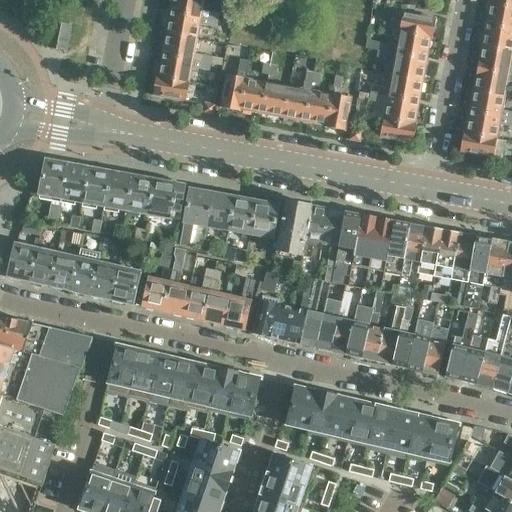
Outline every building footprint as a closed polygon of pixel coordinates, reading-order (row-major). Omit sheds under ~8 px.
[(172,0),(171,12),(219,21),(219,20),(220,13),(211,11),(211,10),(203,8),(204,0),(172,0)] [(511,7),(490,3),(490,4),(486,25),(511,29),(511,7)] [(171,12),(167,34),(198,39),(200,26),(208,28),(208,25),(231,30),(232,22),(219,20),(219,21),(171,12)] [(383,28),(400,31),(431,37),(431,38),(433,38),(436,18),(403,12),(402,19),(392,17),(391,22),(384,21),(383,28)] [(54,21),(49,47),(65,51),(70,25),(54,21)] [(511,29),(486,25),(482,47),(511,52),(511,29)] [(400,31),(396,53),(427,59),(431,38),(431,37),(400,31)] [(167,34),(163,55),(211,64),(213,56),(195,53),(198,39),(167,34)] [(378,50),(389,52),(390,44),(380,42),(378,50)] [(231,75),(230,78),(227,78),(221,107),(241,111),(241,109),(240,109),(246,77),(250,57),(249,57),(251,49),(230,45),(228,54),(242,57),(240,68),(239,68),(238,76),(231,75)] [(511,52),(482,47),(478,68),(509,74),(511,59),(511,52)] [(388,59),(389,52),(378,50),(372,49),(370,56),(388,59)] [(396,53),(392,74),(423,80),(427,59),(396,53)] [(268,81),(262,113),(284,117),(289,85),(278,83),(280,70),(282,70),(284,56),(273,54),(271,65),(269,76),(268,81)] [(163,55),(159,76),(159,77),(190,82),(193,68),(210,71),(211,64),(163,55)] [(271,65),(263,64),(261,75),(269,76),(271,65)] [(478,68),(474,89),(506,95),(509,74),(478,68)] [(289,85),(284,117),(305,121),(311,89),(312,84),(314,73),(308,72),(306,81),(305,80),(303,88),(289,85)] [(322,75),(314,73),(312,84),(320,86),(322,75)] [(423,80),(392,74),(388,96),(419,101),(423,80)] [(190,82),(159,77),(159,76),(157,76),(154,95),(187,101),(190,82)] [(240,109),(241,109),(262,113),(268,81),(246,77),(240,109)] [(343,78),(336,77),(334,88),(341,89),(343,78)] [(381,95),(382,88),(372,86),(370,93),(381,95)] [(311,89),(305,121),(326,125),(327,125),(333,93),(311,89)] [(474,89),(470,110),(501,116),(506,95),(474,89)] [(327,125),(326,125),(326,127),(346,131),(352,98),(348,97),(348,96),(333,93),(327,125)] [(381,95),(370,93),(369,100),(380,102),(381,95)] [(388,96),(384,117),(415,123),(419,101),(388,96)] [(204,103),(203,112),(214,114),(216,105),(204,103)] [(466,131),(466,132),(497,138),(501,116),(470,110),(466,131)] [(384,117),(380,137),(413,143),(417,123),(415,123),(384,117)] [(351,129),(349,139),(361,141),(363,131),(351,129)] [(497,138),(466,132),(466,131),(464,131),(460,151),(494,157),(504,159),(507,140),(497,138)] [(41,175),(36,195),(53,198),(52,205),(50,217),(58,218),(61,206),(62,199),(63,200),(70,164),(60,162),(60,160),(49,158),(49,160),(47,159),(43,175),(41,175)] [(70,164),(63,200),(84,204),(92,168),(82,166),(82,164),(71,162),(70,164)] [(92,168),(84,204),(106,207),(113,172),(104,170),(104,168),(93,166),(92,168)] [(113,172),(106,207),(128,211),(135,176),(126,174),(126,172),(114,170),(113,172)] [(135,176),(128,211),(149,215),(156,179),(147,178),(147,176),(135,174),(135,176)] [(156,179),(149,215),(171,219),(171,217),(181,219),(188,185),(169,182),(169,180),(157,178),(156,179)] [(190,188),(184,223),(180,245),(190,247),(194,225),(207,227),(214,192),(211,192),(209,189),(202,187),(199,190),(190,188)] [(214,192),(207,227),(229,231),(236,196),(232,196),(231,193),(223,192),(221,194),(214,192)] [(236,196),(229,231),(251,235),(258,200),(246,198),(245,195),(239,194),(237,196),(236,196)] [(258,200),(251,235),(267,238),(267,237),(273,238),(279,204),(269,202),(268,200),(260,198),(258,200)] [(285,200),(284,205),(275,251),(303,256),(313,205),(285,200)] [(313,205),(303,256),(312,257),(314,243),(324,244),(331,209),(329,209),(329,208),(313,205)] [(331,209),(324,244),(331,245),(324,281),(332,282),(347,212),(331,209)] [(347,212),(332,282),(342,284),(344,273),(350,274),(355,250),(356,250),(363,214),(362,214),(362,215),(347,212)] [(71,225),(79,227),(82,215),(73,213),(71,225)] [(363,214),(356,250),(353,264),(369,268),(372,253),(379,217),(363,214)] [(92,229),(101,231),(103,219),(95,217),(92,229)] [(372,253),(369,268),(385,271),(386,264),(394,221),(394,220),(379,217),(372,253)] [(394,221),(386,264),(385,271),(394,273),(401,275),(401,274),(411,224),(394,221)] [(33,234),(41,236),(43,224),(35,222),(33,234)] [(115,234),(123,236),(126,224),(118,222),(115,234)] [(411,224),(401,274),(409,275),(412,261),(421,262),(428,226),(427,226),(426,227),(411,224)] [(53,238),(61,240),(64,228),(56,226),(53,238)] [(136,238),(144,240),(147,228),(139,226),(136,238)] [(428,226),(421,262),(419,272),(434,276),(437,265),(444,229),(428,226)] [(434,276),(435,276),(452,279),(461,233),(459,233),(460,232),(444,229),(437,265),(434,276)] [(150,248),(174,254),(178,240),(154,233),(150,248)] [(461,233),(452,279),(462,281),(460,290),(459,290),(456,306),(463,308),(465,298),(468,282),(470,272),(470,271),(471,271),(478,237),(461,233)] [(95,246),(103,248),(104,240),(105,236),(97,234),(95,246)] [(92,237),(84,236),(82,246),(90,248),(92,237)] [(468,282),(465,298),(473,299),(476,284),(484,285),(493,239),(478,237),(471,271),(470,271),(470,272),(468,282)] [(115,251),(123,252),(126,240),(118,239),(115,251)] [(493,239),(484,285),(491,287),(488,302),(496,304),(497,304),(498,303),(499,291),(500,292),(510,242),(493,239)] [(206,240),(204,249),(211,251),(213,241),(206,240)] [(19,244),(16,243),(9,275),(13,276),(12,278),(22,280),(22,278),(30,280),(38,247),(19,242),(19,244)] [(511,242),(510,242),(500,292),(507,293),(511,293),(511,242)] [(144,256),(146,244),(138,243),(136,254),(144,256)] [(38,247),(30,280),(32,281),(32,282),(42,285),(43,283),(51,285),(59,251),(38,247)] [(176,259),(163,311),(172,313),(174,316),(181,317),(183,315),(190,285),(179,283),(186,250),(176,247),(174,254),(176,259)] [(246,262),(248,251),(226,247),(224,258),(246,262)] [(92,294),(100,261),(102,252),(92,250),(90,258),(79,256),(71,289),(74,290),(73,292),(83,294),(83,292),(92,294)] [(59,251),(51,285),(53,285),(53,287),(62,289),(63,288),(71,289),(79,256),(59,251)] [(150,277),(143,306),(145,307),(147,309),(152,311),(155,309),(163,311),(176,259),(174,254),(162,252),(160,265),(163,268),(160,278),(155,277),(154,278),(150,277)] [(100,261),(92,294),(92,296),(101,298),(102,296),(112,299),(120,265),(100,261)] [(120,265),(112,299),(114,299),(113,301),(123,303),(123,301),(133,303),(140,271),(137,271),(137,269),(120,265)] [(190,285),(183,315),(186,316),(187,319),(193,320),(195,318),(203,320),(213,280),(215,270),(208,269),(206,278),(204,278),(202,288),(190,285)] [(311,278),(312,271),(301,269),(300,276),(311,278)] [(211,290),(203,320),(213,322),(214,325),(221,326),(223,324),(231,294),(219,292),(222,282),(220,281),(222,272),(215,270),(213,280),(211,290)] [(278,273),(267,271),(264,281),(276,284),(278,273)] [(293,307),(285,341),(299,344),(308,310),(310,298),(315,279),(308,278),(304,296),(301,309),(293,307)] [(308,310),(299,344),(315,347),(324,314),(317,312),(324,280),(315,279),(310,298),(308,310)] [(244,329),(255,282),(245,280),(241,297),(231,294),(223,324),(225,325),(226,327),(234,329),(235,327),(244,329)] [(393,283),(391,291),(398,292),(400,285),(393,283)] [(338,317),(330,351),(345,354),(353,320),(347,319),(352,294),(360,295),(361,287),(345,284),(343,296),(338,317)] [(431,299),(433,291),(434,286),(425,284),(422,297),(431,299)] [(413,296),(415,288),(400,285),(398,292),(413,296)] [(353,320),(345,354),(361,358),(369,324),(372,311),(378,290),(361,287),(360,295),(367,297),(361,322),(353,320)] [(369,324),(361,358),(376,361),(385,327),(377,326),(381,313),(385,292),(378,290),(372,311),(369,324)] [(279,298),(270,337),(285,341),(293,307),(286,305),(289,293),(280,291),(279,298)] [(431,299),(448,303),(450,294),(433,291),(431,299)] [(385,327),(376,361),(391,365),(399,331),(406,306),(409,296),(394,292),(391,302),(398,304),(395,317),(392,329),(385,327)] [(263,294),(253,333),(270,337),(279,298),(263,294)] [(324,314),(315,347),(330,351),(338,317),(343,296),(336,295),(331,315),(324,314)] [(399,331),(391,365),(407,368),(415,335),(407,333),(410,320),(413,308),(406,306),(399,331)] [(494,320),(496,313),(486,311),(485,318),(494,320)] [(453,344),(446,376),(461,380),(469,347),(470,348),(473,335),(478,314),(469,312),(460,345),(457,344),(457,345),(453,344)] [(0,315),(0,344),(16,348),(16,350),(24,353),(24,352),(32,354),(33,353),(81,368),(82,368),(89,349),(93,337),(94,334),(0,315)] [(415,335),(407,368),(421,371),(429,339),(433,325),(433,324),(435,317),(435,316),(428,315),(426,324),(425,324),(422,337),(415,335)] [(492,389),(508,329),(511,317),(503,315),(497,341),(489,339),(477,385),(492,389)] [(429,339),(421,371),(438,375),(445,343),(449,329),(437,327),(433,325),(429,339)] [(511,375),(511,358),(511,351),(511,330),(508,329),(492,389),(506,393),(511,375)] [(469,347),(461,380),(477,385),(489,339),(473,335),(470,348),(469,347)] [(0,344),(0,393),(65,415),(81,368),(33,353),(32,354),(24,352),(24,353),(16,350),(16,348),(0,344)] [(127,397),(138,350),(136,349),(136,348),(129,346),(128,348),(116,345),(105,392),(127,397)] [(147,401),(158,355),(157,355),(138,350),(127,397),(147,401)] [(167,406),(178,359),(176,359),(177,357),(169,356),(169,357),(159,355),(158,355),(147,401),(167,406)] [(187,411),(198,364),(197,364),(178,359),(167,406),(187,411)] [(207,413),(218,368),(217,368),(198,364),(187,411),(188,411),(189,409),(207,413)] [(228,415),(238,372),(218,368),(207,413),(208,413),(209,411),(228,415)] [(228,415),(250,420),(260,378),(239,374),(239,373),(238,372),(228,415)] [(307,434),(317,391),(316,391),(316,392),(295,387),(286,424),(307,429),(306,433),(307,434)] [(327,438),(337,396),(317,391),(307,434),(327,438)] [(0,393),(0,423),(3,425),(3,426),(35,437),(42,418),(62,426),(66,415),(65,415),(0,393)] [(347,443),(356,401),(338,397),(338,396),(337,396),(327,438),(347,443)] [(366,450),(376,405),(375,405),(356,401),(347,443),(365,447),(365,450),(366,450)] [(386,455),(396,410),(376,405),(366,450),(386,455)] [(406,459),(416,414),(396,410),(386,455),(406,459)] [(426,462),(436,420),(417,415),(417,414),(416,414),(406,459),(407,460),(407,457),(426,462)] [(109,429),(112,421),(100,418),(98,425),(109,429)] [(448,467),(458,425),(446,422),(446,420),(439,418),(438,420),(436,420),(426,462),(448,467)] [(0,468),(23,476),(43,483),(56,444),(35,437),(3,426),(3,425),(0,423),(0,468)] [(485,428),(475,426),(471,439),(482,441),(485,428)] [(138,438),(141,431),(130,427),(127,435),(138,438)] [(201,439),(203,431),(191,429),(190,436),(201,439)] [(152,435),(141,431),(138,438),(150,442),(152,435)] [(213,442),(215,434),(203,431),(201,439),(213,442)] [(113,445),(115,437),(104,433),(101,441),(113,445)] [(169,449),(173,437),(165,435),(161,446),(169,449)] [(184,449),(187,437),(180,435),(176,446),(184,449)] [(241,446),(243,439),(232,435),(229,443),(241,446)] [(202,440),(195,460),(232,473),(232,471),(231,471),(238,452),(202,440)] [(288,444),(277,440),(274,447),(286,451),(288,444)] [(143,455),(146,447),(134,443),(132,451),(143,455)] [(154,459),(157,451),(146,447),(143,455),(154,459)] [(321,463),(323,456),(312,452),(309,459),(321,463)] [(511,461),(509,467),(484,453),(479,462),(478,460),(477,461),(511,480),(511,461)] [(317,468),(274,454),(268,473),(267,473),(266,474),(310,489),(317,468)] [(332,467),(334,459),(323,456),(321,463),(332,467)] [(225,492),(232,473),(195,460),(188,479),(225,492)] [(175,475),(179,463),(171,461),(168,472),(175,475)] [(511,480),(477,461),(473,468),(488,477),(483,487),(494,493),(511,503),(511,480)] [(87,511),(101,511),(115,470),(94,463),(78,509),(87,511)] [(360,475),(362,467),(350,464),(349,472),(360,475)] [(466,471),(454,464),(451,469),(464,476),(466,471)] [(372,477),(373,470),(362,467),(360,475),(372,477)] [(0,511),(33,511),(43,483),(23,476),(0,468),(0,511)] [(123,511),(134,481),(133,481),(132,486),(113,479),(116,470),(115,470),(101,511),(123,511)] [(171,486),(175,475),(168,472),(164,484),(171,486)] [(310,490),(310,489),(266,474),(260,493),(302,507),(308,489),(310,490)] [(400,484),(402,477),(390,474),(388,481),(400,484)] [(411,487),(413,479),(402,477),(400,484),(411,487)] [(218,511),(224,492),(225,493),(225,492),(188,479),(182,498),(178,496),(177,497),(218,511)] [(147,511),(156,489),(134,481),(123,511),(147,511)] [(431,492),(433,484),(421,481),(420,489),(431,492)] [(332,496),(335,484),(328,482),(324,493),(332,496)] [(447,482),(443,489),(456,496),(460,489),(447,482)] [(456,496),(443,489),(437,500),(449,507),(456,496)] [(300,511),(302,507),(260,493),(260,494),(254,511),(300,511)] [(328,507),(332,496),(324,493),(320,504),(328,507)] [(479,494),(474,503),(489,511),(511,511),(511,503),(494,493),(490,500),(479,494)] [(217,511),(218,511),(177,497),(172,511),(217,511)] [(153,498),(149,509),(157,511),(161,500),(153,498)] [(489,511),(474,503),(469,510),(471,511),(489,511)]
